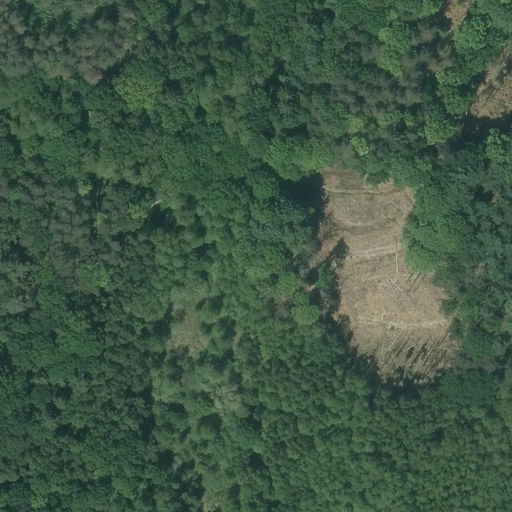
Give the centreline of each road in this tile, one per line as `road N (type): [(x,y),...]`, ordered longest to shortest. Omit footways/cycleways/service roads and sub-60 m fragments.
road 1 (track): [(169,187),(259,151),(286,126),(321,46),(353,0)]
road 2 (unknown): [(370,0),(322,79),(313,118),(259,151)]
road 3 (track): [(0,172),(169,187)]
